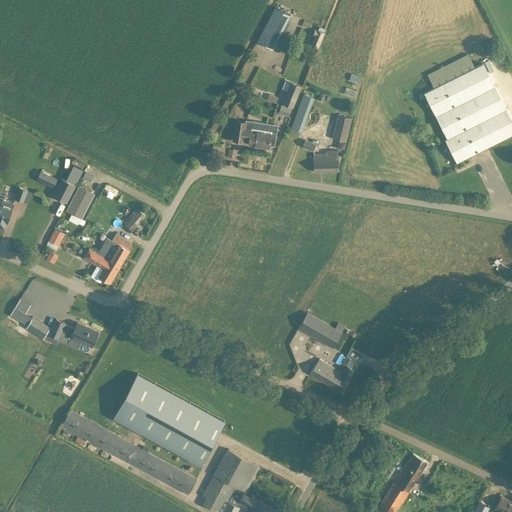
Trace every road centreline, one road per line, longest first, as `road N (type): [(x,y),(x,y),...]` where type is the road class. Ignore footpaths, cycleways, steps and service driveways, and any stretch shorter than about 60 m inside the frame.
road 1 (unclassified): [(511,218),(210,170),(184,187),(115,309),(0,254)]
road 2 (track): [(511,489),(115,309)]
road 3 (unclassified): [(298,511),(372,395),(511,282)]
